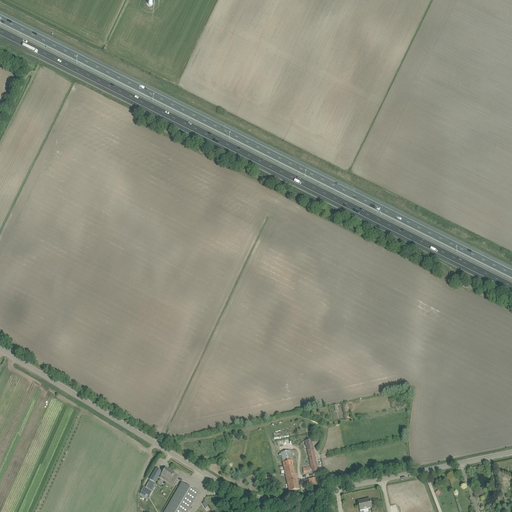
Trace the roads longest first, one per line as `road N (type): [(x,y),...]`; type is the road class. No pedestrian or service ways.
road 1 (motorway): [(0,31),(511,287)]
road 2 (motorway): [(511,272),(0,17)]
road 3 (unclassified): [(0,350),(257,499),(511,451)]
